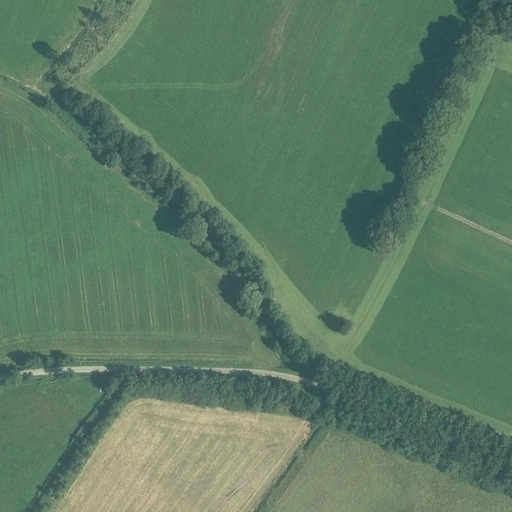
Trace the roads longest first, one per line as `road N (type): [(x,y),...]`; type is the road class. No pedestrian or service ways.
road 1 (unclassified): [(511,465),(268,374),(89,369),(0,378)]
road 2 (track): [(231,215),(279,272),(318,348),(305,382)]
